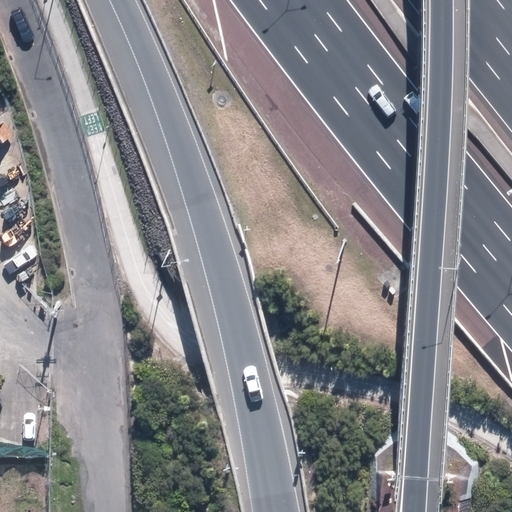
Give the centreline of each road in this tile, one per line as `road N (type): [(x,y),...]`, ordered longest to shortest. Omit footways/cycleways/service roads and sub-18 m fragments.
road 1 (motorway): [(276,511),(205,228),(119,0)]
road 2 (motorway): [(449,0),(418,511)]
road 3 (motorway): [(511,278),(287,0)]
